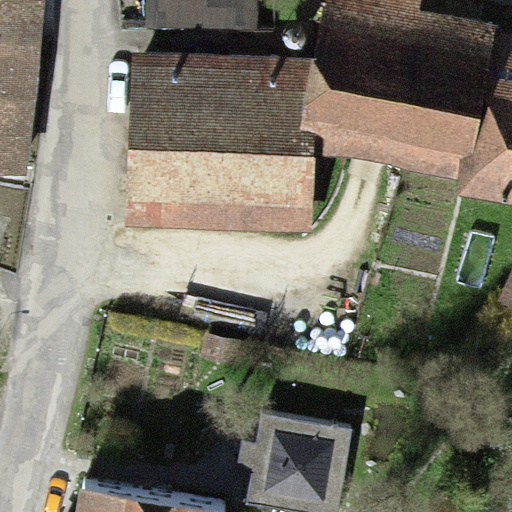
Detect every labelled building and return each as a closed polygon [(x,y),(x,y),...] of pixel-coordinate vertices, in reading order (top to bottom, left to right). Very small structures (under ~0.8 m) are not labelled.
[(0,0),(0,89),(31,92),(37,0),(0,0)] [(412,0),(319,0),(309,54),(128,53),(128,226),(306,227),(306,117),(461,149),(458,165),(511,175),(511,28),(411,8),(412,0)] [(0,165),(26,167),(31,92),(0,89),(0,165)] [(511,279),(502,302),(511,306),(511,279)] [(219,339),(201,336),(196,359),(214,363),(219,339)] [(268,511),(220,511),(223,503),(81,478),(74,511),(288,511),(291,495),(320,500),(332,443),(264,429),(252,490),(272,493),(268,511)]
